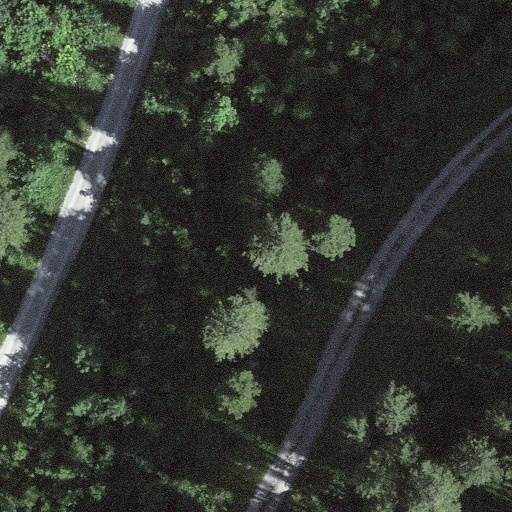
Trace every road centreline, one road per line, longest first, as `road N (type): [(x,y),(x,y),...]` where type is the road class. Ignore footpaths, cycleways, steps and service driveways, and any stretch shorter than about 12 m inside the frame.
road 1 (track): [(259,511),(334,368),(463,156),(511,122)]
road 2 (track): [(159,0),(87,211),(0,409)]
